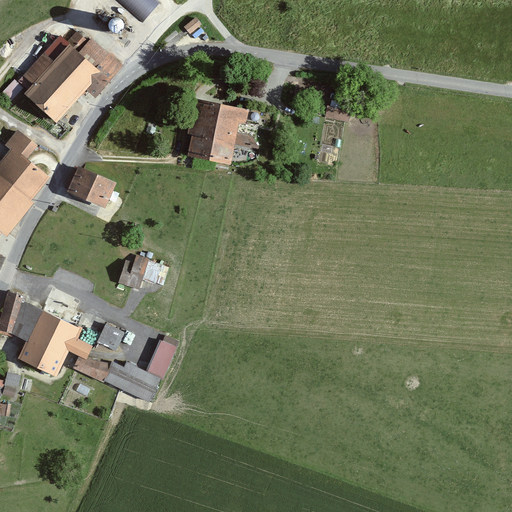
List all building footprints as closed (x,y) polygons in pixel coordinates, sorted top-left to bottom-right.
[(156,0),(120,0),(143,22),(161,3),(156,0)] [(115,33),(118,31),(120,28),(120,24),(119,21),(117,18),(114,17),(111,16),(108,17),(105,19),(103,22),(103,26),(104,29),(106,31),(109,33),(112,34),(115,33)] [(202,25),(196,18),(184,28),(190,35),(202,25)] [(50,120),(78,86),(92,98),(120,65),(85,37),(82,39),(71,30),(63,39),(53,32),(14,80),(21,87),(16,93),(50,120)] [(19,87),(10,79),(0,91),(0,99),(5,103),(19,87)] [(249,110),(195,99),(188,133),(193,134),(189,155),(229,163),(233,143),(259,148),(250,136),(236,133),(238,122),(246,124),(249,110)] [(347,109),(322,104),(320,117),(344,122),(347,109)] [(0,232),(1,233),(21,207),(20,207),(26,200),(44,174),(20,156),(31,142),(11,127),(0,141),(0,143),(3,146),(0,149),(0,232)] [(61,187),(100,204),(112,178),(73,160),(61,187)] [(120,283),(139,289),(148,260),(137,257),(134,264),(127,262),(120,283)] [(12,332),(30,341),(22,359),(55,374),(67,349),(85,358),(91,347),(75,338),(79,330),(21,302),(23,297),(10,294),(0,330),(12,333),(12,332)] [(121,330),(100,321),(92,340),(112,349),(121,330)] [(75,367),(150,403),(160,379),(127,363),(125,368),(112,362),(109,371),(80,358),(75,367)] [(18,375),(3,371),(0,384),(15,387),(18,375)]
